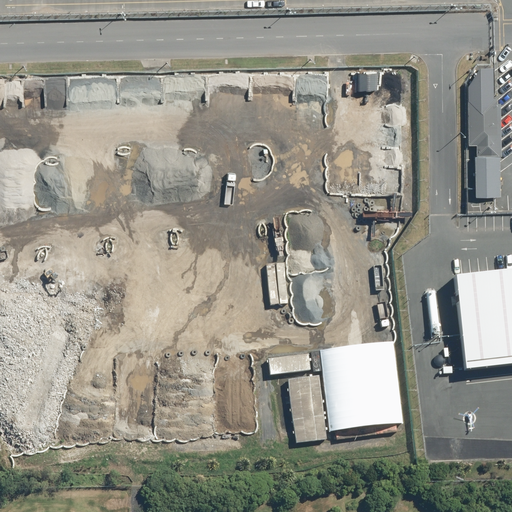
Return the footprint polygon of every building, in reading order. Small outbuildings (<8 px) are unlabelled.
[(480,69),(468,87),(469,146),(477,146),(477,157),(502,156),(501,104),(498,104),(498,99),(494,99),(493,69),(480,69)] [(22,81),(6,80),(5,92),(21,92),(22,81)] [(501,158),(476,158),(476,198),(501,198),(501,158)] [(511,271),(454,278),(464,371),(511,366),(511,271)] [(435,292),(426,293),(432,339),(440,337),(435,292)] [(391,306),(380,307),(382,327),(392,326),(391,306)] [(455,352),(457,351),(458,349),(458,348),(458,346),(458,344),(456,343),(455,342),(453,341),(451,341),(450,342),(448,343),(447,345),(447,347),(447,348),(448,350),(450,351),(451,352),(453,352),(455,352)] [(319,352),(329,433),(403,424),(393,343),(319,352)] [(456,365),(457,364),(459,363),(459,361),(459,359),(459,357),(458,356),(456,355),(455,354),(453,354),(451,354),(449,356),(448,357),(448,359),(448,361),(449,363),(450,364),(452,365),(454,366),(456,365)] [(441,366),(443,365),(444,364),(445,362),(445,360),(444,359),(443,357),(442,356),(440,356),(439,356),(437,356),(435,357),(434,359),(434,361),(434,362),(435,364),(436,365),(438,366),(440,366),(441,366)]
